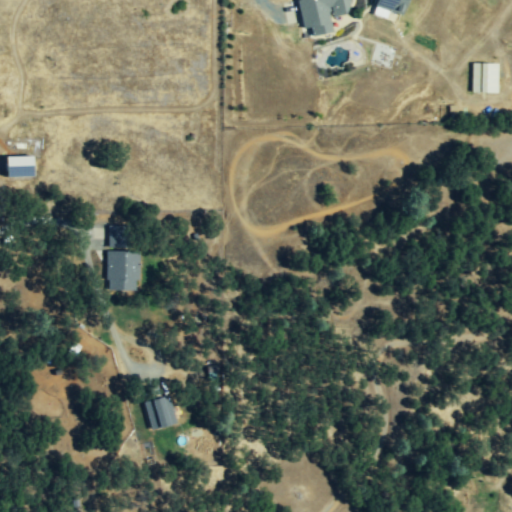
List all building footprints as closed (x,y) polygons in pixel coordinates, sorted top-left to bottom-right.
[(333,33),(330,17),(353,13),(350,0),(295,0),(301,30),(308,28),(310,37),(333,33)] [(403,16),(408,0),(375,0),(372,14),(385,18),(386,11),(403,16)] [(496,93),(496,64),(470,63),(469,93),(496,93)] [(33,176),(32,156),(5,157),(6,177),(33,176)] [(126,248),(127,226),(106,226),(106,248),(126,248)] [(138,252),(104,252),(104,290),(134,291),(134,281),(137,282),(138,252)] [(143,403),(150,431),(175,425),(168,396),(143,403)]
